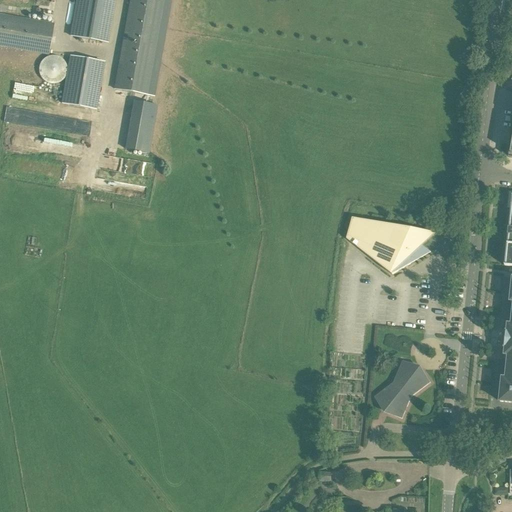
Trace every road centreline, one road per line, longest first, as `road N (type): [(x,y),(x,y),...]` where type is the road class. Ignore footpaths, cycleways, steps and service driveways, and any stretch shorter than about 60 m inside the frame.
road 1 (unclassified): [(451,468),(478,173)]
road 2 (unclassified): [(478,173),(502,0)]
